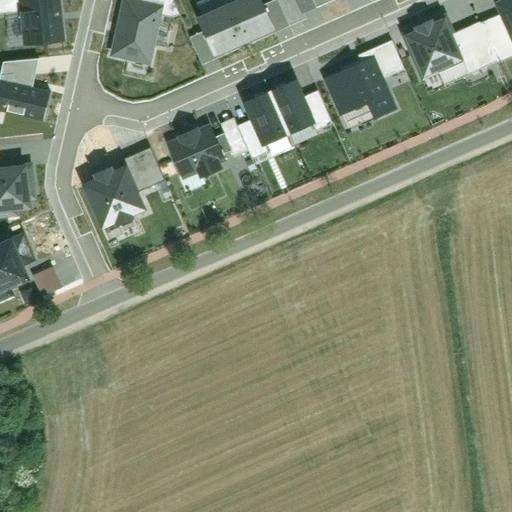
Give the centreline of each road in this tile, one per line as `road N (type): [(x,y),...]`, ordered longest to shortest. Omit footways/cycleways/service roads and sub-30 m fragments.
road 1 (residential): [(511,129),(109,304)]
road 2 (residential): [(407,0),(154,115),(80,106)]
road 3 (residential): [(80,106),(63,181),(109,304)]
